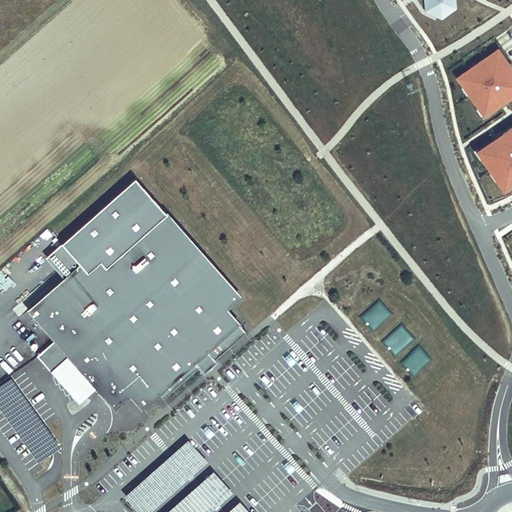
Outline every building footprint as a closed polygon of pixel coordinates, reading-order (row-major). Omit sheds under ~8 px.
[(457,74),(484,113),(511,93),(511,70),(496,48),(457,74)] [(511,121),(477,146),(504,184),(511,179),(511,121)] [(239,295),(134,177),(60,243),(79,264),(64,278),(28,309),(55,339),(37,355),(51,372),(69,356),(97,387),(114,406),(129,393),(141,407),(158,393),(163,398),(198,366),(203,372),(216,361),(214,359),(246,331),(225,308),(239,295)] [(79,264),(60,243),(45,257),(64,278),(79,264)] [(378,298),(358,316),(372,332),(393,313),(378,298)] [(380,340),(394,355),(414,338),(400,322),(380,340)] [(399,362),(414,376),(431,358),(417,344),(399,362)] [(69,356),(51,372),(79,403),(97,387),(69,356)] [(10,378),(0,385),(0,412),(37,464),(60,447),(10,378)] [(147,511),(207,460),(188,439),(124,495),(139,511),(147,511)] [(209,511),(233,492),(214,470),(166,511),(209,511)] [(248,511),(239,501),(226,511),(248,511)]
